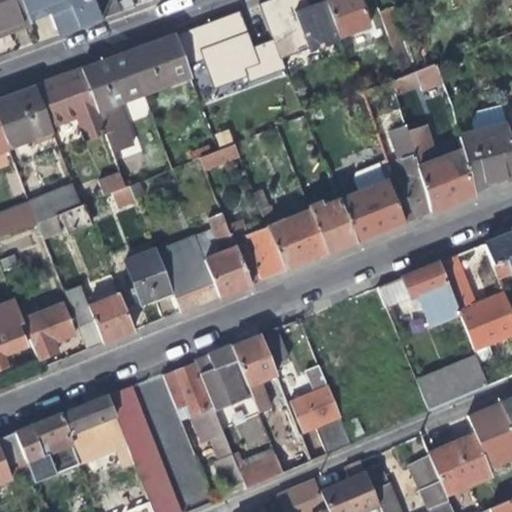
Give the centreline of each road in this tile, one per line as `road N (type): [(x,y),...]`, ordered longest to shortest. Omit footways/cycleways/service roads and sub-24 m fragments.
road 1 (residential): [(0,405),(511,201)]
road 2 (residential): [(211,511),(511,385)]
road 3 (residential): [(0,71),(196,0)]
